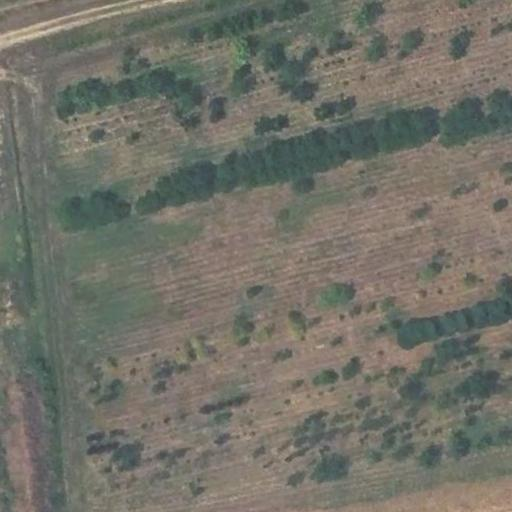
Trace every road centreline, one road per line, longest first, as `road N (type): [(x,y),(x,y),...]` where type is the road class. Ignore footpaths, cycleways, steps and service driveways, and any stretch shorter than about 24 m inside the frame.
road 1 (track): [(0,67),(18,81),(58,511)]
road 2 (track): [(159,0),(0,42)]
